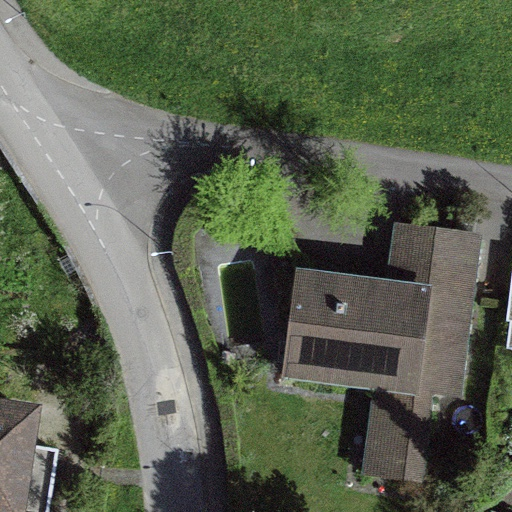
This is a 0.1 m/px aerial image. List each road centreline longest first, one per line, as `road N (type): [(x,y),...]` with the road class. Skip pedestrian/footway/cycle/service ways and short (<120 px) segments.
road 1 (residential): [(74,142),(162,143),(511,188)]
road 2 (residential): [(176,511),(154,350),(122,247),(74,142)]
road 3 (residential): [(74,142),(0,45)]
